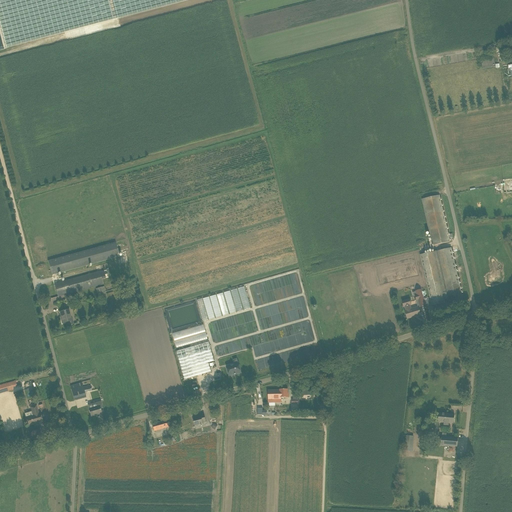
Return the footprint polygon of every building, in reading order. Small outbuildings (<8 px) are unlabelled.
[(0,0),(0,25),(6,48),(189,0),(0,0)] [(440,196),(422,200),(432,246),(451,242),(440,196)] [(117,243),(48,261),(52,275),(120,257),(117,243)] [(463,299),(452,249),(420,255),(432,306),(445,303),(444,300),(448,299),(449,302),(463,299)] [(54,284),(58,297),(104,285),(100,272),(54,284)] [(242,301),(247,301),(247,294),(245,294),(245,287),(238,287),(238,290),(241,290),(241,298),(242,298),(242,301)] [(105,288),(96,290),(99,301),(107,299),(105,288)] [(216,295),(197,300),(202,321),(229,314),(229,313),(242,310),(237,289),(230,290),(231,291),(216,294),(216,295)] [(418,300),(420,307),(426,305),(421,289),(415,291),(416,295),(415,295),(416,301),(418,300)] [(403,308),(405,307),(406,310),(405,311),(407,319),(415,317),(414,316),(420,314),(420,315),(421,315),(420,312),(420,311),(419,311),(418,307),(411,309),(410,306),(411,305),(409,299),(402,301),(403,308)] [(72,320),(71,320),(68,310),(60,312),(62,319),(61,319),(62,324),(68,322),(69,326),(74,325),(72,320)] [(214,361),(209,343),(176,352),(182,370),(208,363),(214,361)] [(208,363),(182,370),(185,380),(211,372),(208,363)] [(236,375),(241,374),(239,364),(226,367),(229,376),(236,375)] [(15,381),(0,384),(0,393),(13,390),(13,387),(16,387),(15,381)] [(75,387),(75,385),(70,386),(74,401),(86,397),(82,385),(75,387)] [(280,391),(268,391),(268,399),(281,399),(281,398),(289,398),(288,393),(287,393),(287,390),(280,390),(280,391)] [(101,414),(100,408),(103,408),(101,401),(95,403),(96,407),(89,409),(91,417),(101,414)] [(26,418),(28,426),(42,422),(40,414),(39,414),(36,406),(30,407),(33,416),(26,418)] [(454,415),(439,413),(438,422),(443,423),(454,424),(454,415)] [(193,418),(195,427),(200,425),(206,423),(204,414),(200,415),(200,416),(193,418)] [(172,419),(152,424),(154,431),(174,425),(172,419)] [(405,451),(413,451),(413,436),(405,435),(405,451)] [(442,437),(441,446),(457,448),(458,438),(442,437)]
